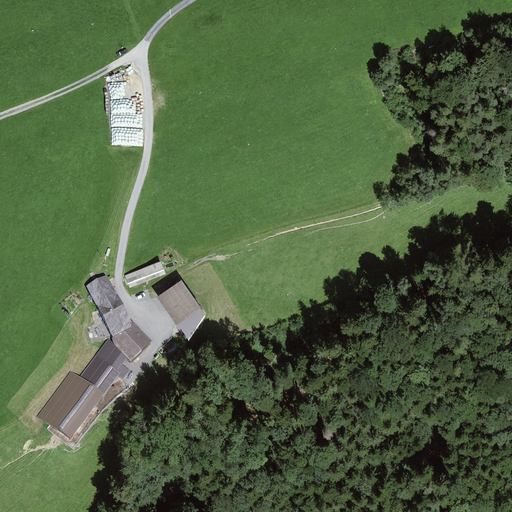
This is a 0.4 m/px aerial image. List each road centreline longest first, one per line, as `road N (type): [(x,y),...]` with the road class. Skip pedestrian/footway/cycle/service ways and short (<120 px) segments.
road 1 (track): [(137,53),(149,86),(151,145),(131,206),(121,287),(162,339)]
road 2 (track): [(137,53),(0,117)]
